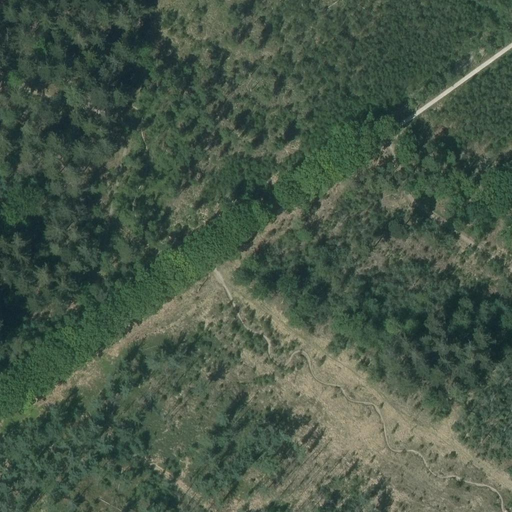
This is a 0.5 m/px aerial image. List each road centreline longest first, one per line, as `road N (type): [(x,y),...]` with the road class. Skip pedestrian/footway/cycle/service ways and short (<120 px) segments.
road 1 (track): [(95,326),(396,113)]
road 2 (track): [(95,326),(133,125),(0,82)]
road 3 (track): [(396,113),(511,34)]
